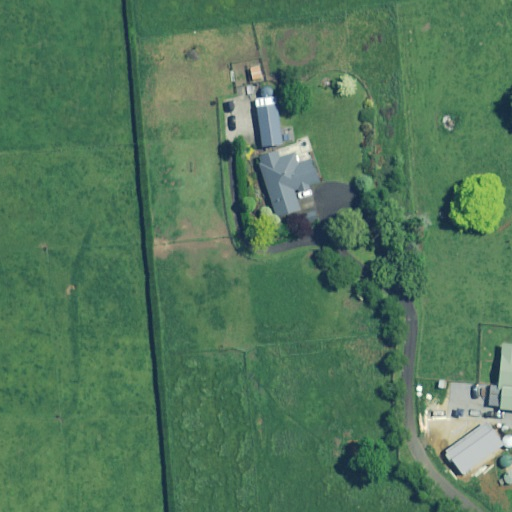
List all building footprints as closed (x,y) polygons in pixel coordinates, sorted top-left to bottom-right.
[(262,79),(260,65),(251,67),(253,80),(262,79)] [(282,144),(276,106),(257,109),(262,147),(282,144)] [(280,158),(278,152),(258,159),(276,217),(300,210),(294,192),(319,184),(311,160),(298,164),(295,154),(280,158)] [(510,331),(496,331),(496,340),(510,341),(510,331)] [(490,386),(488,406),(500,407),(500,410),(511,410),(511,346),(501,346),(498,386),(490,386)] [(488,434),(490,434),(491,434),(493,434),(494,433),(495,432),(496,431),(497,430),(498,428),(498,427),(498,425),(498,424),(497,422),(496,421),(496,420),(494,419),(493,418),(492,417),(490,417),(489,417),(487,417),(486,418),(484,418),(483,419),(482,421),(481,422),(481,423),(480,425),(480,426),(481,428),(481,429),(482,431),(483,432),(484,433),(485,434),(487,434),(488,434)] [(500,432),(506,434),(501,446),(511,450),(511,449),(511,425),(503,423),(500,432)]
